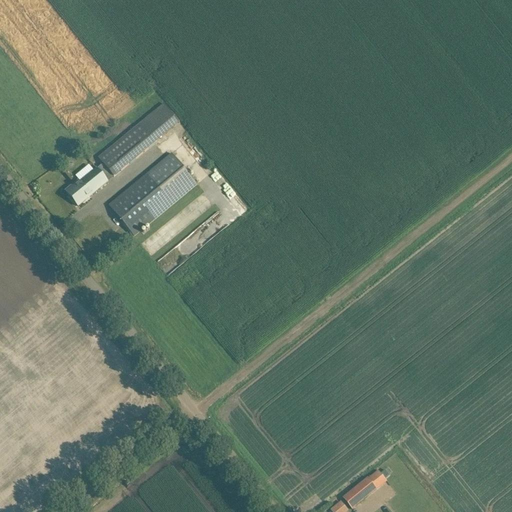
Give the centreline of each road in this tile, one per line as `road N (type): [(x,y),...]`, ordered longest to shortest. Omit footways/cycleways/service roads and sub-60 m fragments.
road 1 (tertiary): [(277,511),(0,169)]
road 2 (track): [(194,410),(511,156)]
road 3 (track): [(194,410),(62,511)]
